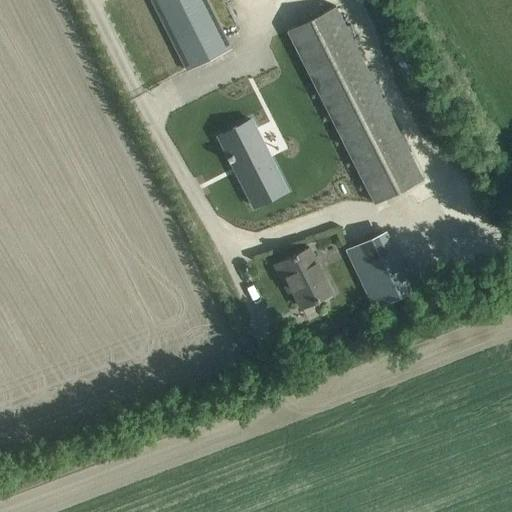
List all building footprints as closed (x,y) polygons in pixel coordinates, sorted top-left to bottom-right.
[(151,0),(187,70),(231,48),(206,0),(151,0)] [(374,203),(422,179),(335,5),(287,30),(374,203)] [(254,205),(285,190),(250,120),(219,136),(229,155),(226,156),(229,161),(231,160),(254,205)] [(381,241),(350,257),(376,309),(413,290),(403,268),(396,271),(381,241)] [(286,277),(301,307),(331,292),(309,247),(275,264),(282,279),(286,277)]
